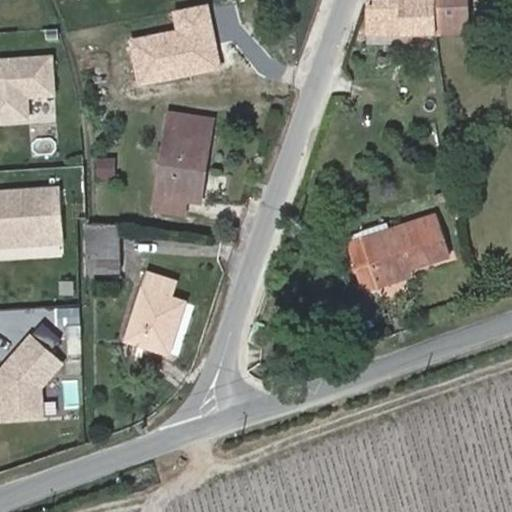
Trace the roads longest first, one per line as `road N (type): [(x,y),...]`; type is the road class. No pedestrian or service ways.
road 1 (residential): [(210,428),(358,0)]
road 2 (unclassified): [(210,428),(511,327)]
road 3 (unclassified): [(0,511),(210,428)]
road 4 (track): [(210,428),(198,463),(177,484),(86,511)]
